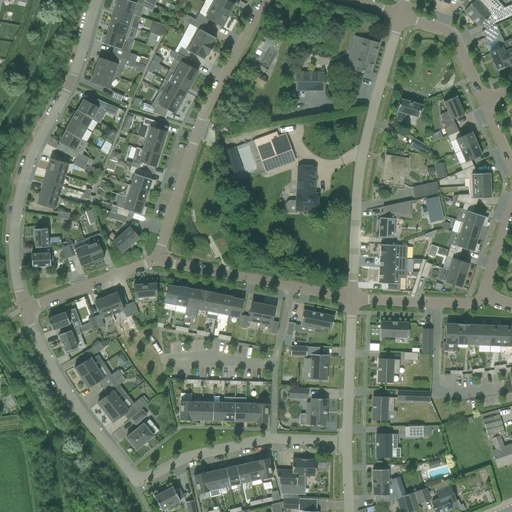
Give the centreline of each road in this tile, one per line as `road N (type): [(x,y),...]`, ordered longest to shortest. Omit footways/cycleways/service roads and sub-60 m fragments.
road 1 (residential): [(24,310),(46,361),(136,481),(186,457),(273,439),(346,443)]
road 2 (residential): [(96,0),(65,93),(23,181),(14,264),(24,310)]
road 3 (residential): [(351,299),(359,172),(399,15)]
road 4 (residential): [(264,0),(200,118),(156,260)]
road 5 (residential): [(156,260),(351,299)]
road 6 (residential): [(346,443),(351,299)]
road 7 (residential): [(24,310),(156,260)]
road 8 (residential): [(351,299),(437,304),(484,296)]
road 9 (residential): [(484,100),(454,33),(399,15)]
